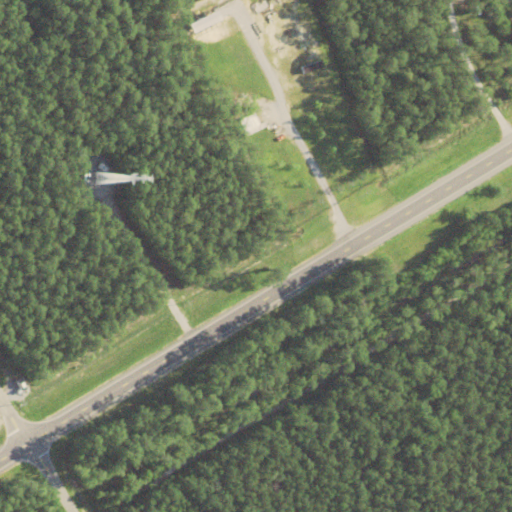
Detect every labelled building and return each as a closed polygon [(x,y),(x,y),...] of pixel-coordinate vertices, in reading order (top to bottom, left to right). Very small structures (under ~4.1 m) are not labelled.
[(184,24),(212,12),(215,19),(187,32),(184,24)] [(216,81),(231,72),(234,77),(219,85),(216,81)] [(259,128),(252,112),(236,119),(243,135),(259,128)] [(242,131),(256,125),(255,123),(265,119),(267,125),(244,136),(242,131)] [(94,166),(97,161),(106,168),(103,172),(94,166)]
